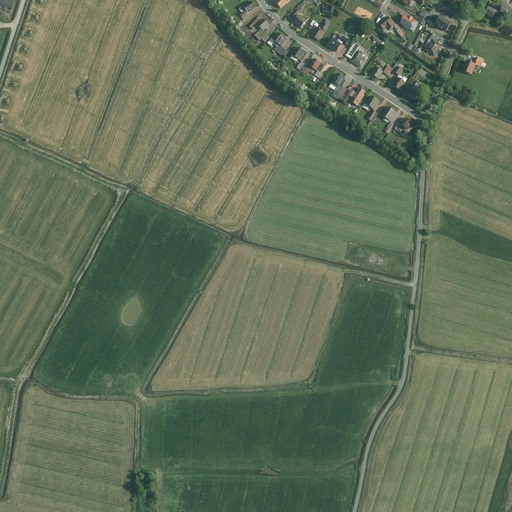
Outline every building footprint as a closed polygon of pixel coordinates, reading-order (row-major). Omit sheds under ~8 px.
[(278,0),(275,3),(281,9),(288,3),(290,1),(288,0),(278,0)] [(375,5),(381,9),(384,4),(379,1),(379,0),(372,0),(371,2),(376,5),(375,5)] [(238,9),(241,13),(240,14),(242,17),(240,18),(242,21),(244,20),(248,18),(246,15),(256,8),(251,1),(242,8),(241,7),(238,9)] [(289,19),(292,21),(300,12),(302,9),(299,6),(297,9),(297,10),(289,19)] [(492,9),(489,7),(485,14),(489,17),(489,18),(492,20),(498,10),(493,8),(492,9)] [(425,26),(427,22),(415,15),(414,18),(410,16),(409,17),(405,15),(400,24),(404,26),(403,27),(409,30),(410,31),(416,21),(425,26)] [(269,37),(263,31),(269,25),(264,20),(261,16),(250,27),(253,30),(258,26),(262,30),(259,33),(258,32),(255,36),(259,40),(261,39),(265,43),(269,37)] [(299,16),(294,23),(301,29),(307,22),(309,20),(304,16),(303,18),(299,16)] [(387,33),(389,32),(389,31),(395,27),(397,30),(397,31),(403,38),(404,40),(407,37),(406,35),(400,28),(398,25),(397,24),(395,26),(393,23),(388,16),(379,24),(384,30),(384,31),(386,33),(387,33)] [(451,23),(440,16),(435,25),(446,32),(451,23)] [(312,37),(319,42),(329,26),(331,22),(327,20),(325,24),(324,24),(321,29),(320,28),(319,30),(317,30),(312,37)] [(435,30),(432,27),(433,25),(430,23),(427,26),(428,26),(426,30),(428,31),(427,32),(432,35),(430,39),(429,38),(426,43),(429,45),(426,50),(435,56),(442,45),(438,43),(442,37),(434,32),(435,30)] [(271,38),(267,43),(271,46),(274,42),(277,44),(277,43),(279,45),(275,50),(283,57),(288,52),(282,47),(288,40),(279,33),(273,40),(271,38)] [(334,34),(327,46),(337,52),(343,43),(346,45),(349,40),(341,35),(339,38),(334,34)] [(373,40),(380,45),(383,41),(376,36),(373,40)] [(351,59),(360,46),(354,43),(346,56),(351,59)] [(296,62),(298,60),(299,60),(305,52),(298,47),(292,55),(291,58),(296,62)] [(358,50),(351,62),(356,65),(361,68),(367,60),(366,59),(368,57),(364,54),(358,50)] [(479,57),(475,64),(467,61),(462,71),(472,75),(476,65),(481,67),(485,59),(479,57)] [(308,65),(303,73),(308,76),(312,68),(317,71),(321,63),(314,59),(309,66),(308,65)] [(302,61),(297,68),(300,70),(301,68),(303,70),(306,65),(302,61)] [(393,86),(401,91),(406,83),(408,79),(405,77),(404,78),(399,75),(403,70),(402,70),(404,66),(400,64),(399,65),(397,64),(393,69),(392,71),(399,75),(398,77),(397,77),(393,83),(394,84),(393,86)] [(389,66),(384,73),(387,75),(389,76),(392,72),(391,72),(392,71),(393,69),(389,66)] [(371,75),(379,79),(383,72),(376,67),(371,75)] [(315,75),(322,80),(324,75),(318,71),(315,75)] [(337,89),(332,96),(340,102),(341,101),(348,90),(345,88),(344,88),(342,87),(346,81),(344,80),(345,79),(338,74),(331,85),(337,89)] [(420,90),(417,87),(419,84),(412,80),(409,84),(413,87),(412,89),(412,88),(407,95),(414,100),(419,93),(418,93),(420,90)] [(348,90),(341,101),(343,103),(343,102),(349,106),(351,102),(358,106),(360,107),(363,103),(361,102),(366,93),(359,88),(356,92),(352,89),(349,87),(348,90)] [(365,104),(362,107),(368,111),(370,107),(375,110),(378,105),(377,105),(379,101),(372,96),(369,100),(366,105),(365,104)] [(388,107),(382,116),(391,122),(397,113),(388,107)] [(373,123),(374,123),(379,115),(373,111),(368,119),(371,121),(368,125),(371,127),(373,123)] [(408,130),(413,123),(406,118),(401,126),(399,125),(396,129),(402,133),(401,135),(404,136),(408,130)] [(385,132),(388,134),(394,124),(391,122),(385,132)]
